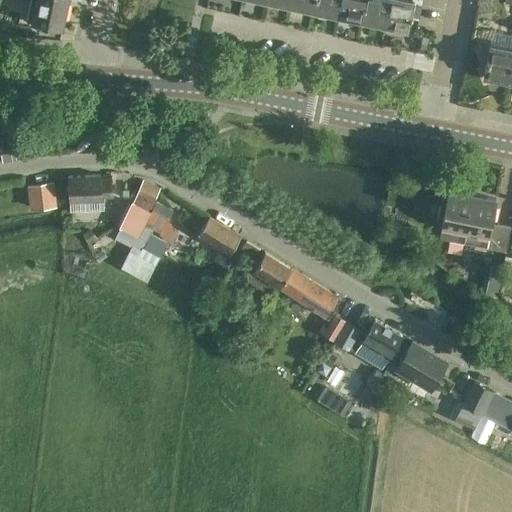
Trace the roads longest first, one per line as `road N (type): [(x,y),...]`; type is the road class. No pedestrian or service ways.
road 1 (unclassified): [(0,171),(80,160),(148,167),(511,385)]
road 2 (tertiary): [(82,78),(225,92),(428,132)]
road 3 (unknown): [(443,64),(207,21)]
road 4 (residential): [(428,132),(458,0)]
